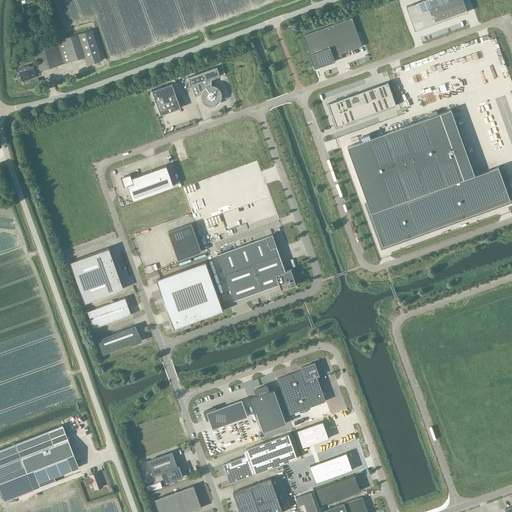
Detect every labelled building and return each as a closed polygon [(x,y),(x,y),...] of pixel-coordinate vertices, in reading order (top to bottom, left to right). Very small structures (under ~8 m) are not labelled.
[(464,0),(424,0),(407,6),(416,31),(469,11),(464,0)] [(371,11),(357,16),(369,50),(383,45),(371,11)] [(352,17),(303,35),(310,54),(309,54),(315,69),(335,61),(334,56),(362,46),(352,17)] [(101,60),(99,52),(92,29),(60,39),(61,42),(33,51),(39,70),(84,57),(87,65),(101,60)] [(25,78),(36,75),(33,67),(31,68),(30,65),(18,68),(20,76),(19,77),(20,79),(21,80),(21,81),(26,80),(25,78)] [(216,67),(188,77),(195,96),(200,93),(202,98),(201,98),(201,99),(202,101),(204,102),(205,104),(207,105),(209,105),(212,105),(213,105),(214,105),(214,106),(215,105),(215,103),(216,102),(217,101),(218,100),(220,101),(221,100),(220,99),(220,97),(221,95),(220,93),(220,91),(218,89),(217,87),(215,86),(213,85),(211,85),(211,79),(220,76),(216,67)] [(171,83),(151,90),(160,116),(180,109),(171,83)] [(386,83),(380,86),(384,97),(390,94),(386,83)] [(380,86),(373,88),(377,99),(379,98),(384,97),(380,86)] [(373,88),(365,91),(369,102),(374,100),(377,99),(373,88)] [(365,91),(358,93),(362,104),(364,104),(369,102),(365,91)] [(358,93),(351,96),(355,107),(359,105),(362,104),(358,93)] [(390,94),(384,97),(388,107),(394,105),(390,94)] [(351,96),(344,99),(348,110),(354,107),(355,107),(351,96)] [(384,97),(379,98),(383,109),(388,107),(384,97)] [(377,99),(374,100),(378,111),(383,109),(379,98),(377,99)] [(344,99),(337,101),(341,112),(347,110),(348,110),(344,99)] [(374,100),(369,102),(373,113),(378,111),(374,100)] [(337,101),(330,104),(334,115),(340,112),(341,112),(337,101)] [(369,102),(364,104),(368,115),(373,113),(369,102)] [(362,104),(359,105),(363,117),(368,115),(364,104),(362,104)] [(355,107),(354,107),(359,119),(364,117),(363,117),(359,105),(355,107)] [(348,110),(347,110),(352,121),(359,119),(354,107),(348,110)] [(341,112),(340,112),(345,124),(352,122),(352,121),(347,110),(341,112)] [(451,111),(348,149),(383,245),(509,200),(497,167),(474,175),(451,111)] [(340,112),(334,115),(338,127),(345,124),(340,112)] [(125,178),(121,179),(123,186),(126,185),(132,200),(173,186),(165,165),(131,178),(129,174),(124,176),(125,178)] [(192,223),(168,231),(178,259),(202,251),(192,223)] [(266,236),(218,254),(234,300),(279,283),(282,289),(297,284),(291,268),(286,271),(277,246),(273,234),(266,236)] [(108,247),(68,261),(84,302),(123,288),(108,247)] [(204,262),(157,279),(158,283),(160,289),(164,298),(173,323),(173,324),(178,326),(179,326),(199,319),(224,310),(206,261),(204,262)] [(126,297),(87,311),(93,328),(131,314),(128,306),(128,304),(126,297)] [(473,311),(413,332),(429,377),(489,356),(473,311)] [(102,337),(97,339),(102,354),(130,344),(130,345),(131,345),(131,344),(140,340),(138,333),(139,332),(138,332),(137,332),(135,325),(122,330),(116,332),(107,335),(102,337)] [(304,368),(279,377),(290,412),(324,400),(316,374),(319,373),(316,363),(315,362),(303,366),(304,367),(304,368)] [(257,395),(252,397),(264,431),(287,422),(274,389),(269,391),(267,385),(261,387),(261,386),(260,387),(255,389),(257,395)] [(217,406),(205,410),(208,419),(209,419),(213,429),(249,416),(243,399),(217,408),(217,406)] [(323,421),(297,430),(303,447),(329,438),(323,421)] [(14,443),(0,448),(0,489),(4,501),(55,481),(54,477),(78,467),(62,425),(14,443)] [(248,454),(224,463),(228,475),(229,480),(230,482),(277,465),(298,458),(289,433),(246,448),(248,454)] [(172,452),(148,460),(153,475),(165,471),(168,481),(183,476),(179,466),(177,466),(172,452)] [(346,452),(310,464),(316,482),(352,469),(346,452)] [(102,486),(97,473),(90,475),(91,478),(88,479),(88,478),(84,479),(86,485),(92,483),(94,489),(102,486)] [(355,475),(316,489),(321,503),(322,504),(346,495),(360,490),(355,475)] [(271,477),(233,491),(240,511),(282,511),(283,511),(271,477)] [(194,485),(155,499),(159,511),(188,511),(202,507),(194,485)] [(318,511),(311,491),(296,497),(299,505),(304,503),(307,511),(318,511)] [(368,511),(362,496),(344,503),(347,511),(368,511)] [(336,505),(334,506),(336,511),(347,511),(344,503),(336,505)]
